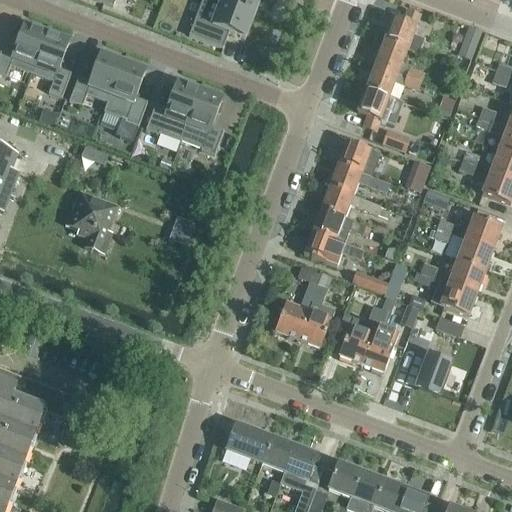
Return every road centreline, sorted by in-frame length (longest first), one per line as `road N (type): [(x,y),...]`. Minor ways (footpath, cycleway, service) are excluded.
road 1 (residential): [(15,0),(313,114)]
road 2 (residential): [(216,370),(313,114)]
road 3 (residential): [(459,461),(216,370)]
road 4 (residential): [(132,338),(122,367),(97,389),(0,356)]
road 5 (residential): [(459,461),(511,319)]
road 6 (unclassified): [(174,511),(216,370)]
road 7 (unclassified): [(132,338),(0,286)]
road 8 (unknown): [(0,115),(23,129),(28,147),(0,235)]
road 9 (residential): [(313,114),(352,0)]
